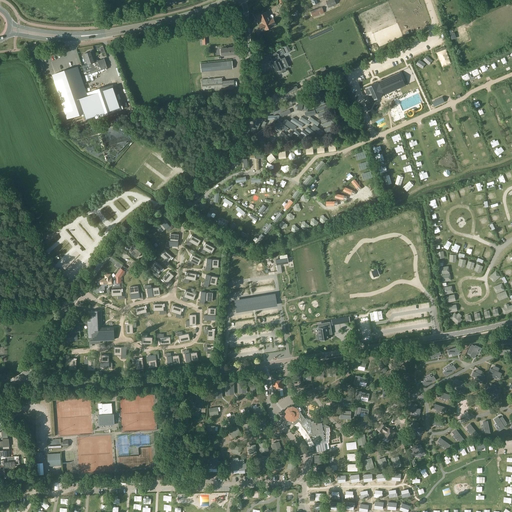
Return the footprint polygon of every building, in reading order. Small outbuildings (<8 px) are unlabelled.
[(279,4),(275,11),(280,13),(284,6),(279,4)] [(322,7),(311,11),(313,17),(324,13),(322,7)] [(262,23),(258,24),(261,31),(265,29),(265,30),(273,27),(273,26),(276,24),(273,18),(269,19),(266,12),(259,15),(262,23)] [(99,50),(85,55),(88,64),(99,61),(101,64),(109,61),(106,51),(100,53),(99,50)] [(277,51),(270,55),(272,59),(273,61),(272,62),(273,64),(272,65),(274,68),(275,67),(276,71),(277,71),(278,73),(282,71),(285,70),(284,68),(280,58),(279,56),(277,51)] [(200,63),(201,71),(232,69),(232,61),(200,63)] [(373,79),(386,73),(383,66),(370,71),(373,79)] [(77,67),(51,75),(67,119),(96,110),(97,112),(101,110),(102,112),(120,105),(114,89),(87,96),(77,67)] [(365,89),(365,90),(366,89),(367,93),(367,94),(368,94),(371,100),(375,98),(383,94),(382,92),(398,85),(399,88),(405,85),(403,81),(402,81),(399,73),(381,80),(377,81),(378,82),(365,88),(365,89)] [(202,79),(203,92),(235,89),(234,80),(222,81),(222,77),(202,79)] [(267,97),(270,104),(282,99),(280,95),(278,96),(277,93),(267,97)] [(441,98),(433,101),(435,106),(443,102),(441,98)] [(311,104),(314,113),(323,109),(320,100),(311,104)] [(308,111),(304,113),(310,123),(314,120),(308,111)] [(297,124),(300,126),(304,121),(294,115),(291,119),(289,117),(286,122),(295,128),(297,124)] [(288,129),(291,125),(283,119),(280,123),(288,129)] [(272,122),(269,126),(276,132),(279,129),(272,122)] [(309,123),(305,127),(316,135),(319,130),(309,123)] [(260,130),(257,133),(260,136),(266,143),(272,139),(263,128),(260,130)] [(293,130),(290,132),(298,140),(300,137),(293,130)] [(284,133),(282,131),(280,133),(286,141),(289,139),(290,141),(293,139),(287,131),(284,133)] [(312,150),(309,145),(304,148),(307,153),(312,150)] [(357,159),(365,157),(363,151),(355,154),(357,159)] [(255,155),(250,155),(250,159),(255,159),(255,169),(258,169),(258,158),(255,158),(255,155)] [(316,169),(319,171),(326,163),(323,161),(316,169)] [(267,171),(273,167),(271,164),(269,165),(268,162),(263,165),(267,171)] [(304,183),(307,186),(314,177),(311,175),(304,183)] [(362,188),(354,179),(351,182),(358,191),(362,188)] [(355,192),(345,187),(343,191),(353,195),(355,192)] [(293,197),(296,199),(303,191),(299,188),(293,197)] [(284,207),(288,210),(293,202),(290,200),(284,207)] [(274,219),(278,222),(283,215),(280,213),(274,219)] [(164,220),(156,227),(160,232),(169,225),(164,220)] [(265,230),(268,233),(274,226),(270,224),(265,230)] [(171,233),(169,245),(178,246),(179,234),(171,233)] [(192,235),(188,241),(197,246),(201,240),(192,235)] [(205,242),(202,248),(211,254),(215,248),(205,242)] [(134,250),(132,253),(136,257),(143,250),(136,243),(132,248),(134,250)] [(164,250),(160,255),(168,262),(172,257),(164,250)] [(192,254),(189,260),(198,265),(201,259),(192,254)] [(207,258),(206,266),(219,267),(219,259),(207,258)] [(139,264),(134,260),(128,268),(132,271),(136,266),(137,267),(139,264)] [(155,261),(150,267),(158,273),(163,268),(155,261)] [(121,283),(121,278),(126,271),(121,268),(115,276),(115,277),(111,277),(111,283),(112,283),(112,287),(120,287),(120,283),(121,283)] [(169,271),(162,278),(168,283),(174,276),(169,271)] [(186,272),(185,278),(195,280),(197,274),(186,272)] [(206,274),(204,283),(217,285),(218,277),(206,274)] [(97,278),(97,287),(100,287),(104,287),(104,285),(106,285),(106,283),(111,283),(111,277),(111,275),(105,275),(105,278),(100,278),(97,279),(97,278)] [(138,285),(130,286),(131,298),(140,297),(138,285)] [(159,286),(147,288),(148,296),(160,294),(159,286)] [(185,292),(183,297),(193,300),(196,294),(189,291),(188,291),(187,291),(186,290),(185,291),(185,292)] [(201,292),(200,300),(212,301),(213,293),(201,292)] [(172,306),(170,312),(172,312),(180,315),(183,308),(172,305),(172,306)] [(145,306),(135,308),(137,314),(147,312),(145,306)] [(208,308),(207,320),(215,320),(216,308),(208,308)] [(88,324),(89,341),(114,340),(114,327),(102,327),(101,310),(87,311),(88,319),(71,320),(71,325),(80,324),(80,326),(84,326),(83,325),(88,324)] [(381,311),(378,311),(377,311),(373,311),(373,312),(369,312),(371,321),(375,320),(375,321),(379,321),(379,319),(383,319),(381,311)] [(323,323),(323,327),(318,328),(319,334),(317,335),(317,339),(320,339),(320,340),(328,339),(328,335),(329,334),(329,333),(331,333),(331,334),(332,334),(330,322),(323,323)] [(77,332),(76,332),(70,332),(70,333),(66,333),(67,341),(71,341),(71,337),(77,337),(77,332)] [(188,333),(178,335),(180,342),(190,340),(188,333)] [(49,351),(53,353),(58,343),(54,341),(49,351)] [(471,345),(468,351),(471,353),(470,356),(475,358),(480,347),(475,344),(475,345),(472,344),(471,346),(471,345)] [(114,346),(114,355),(126,355),(127,347),(114,346)] [(461,351),(460,346),(448,349),(449,354),(461,351)] [(197,352),(185,354),(186,362),(198,360),(197,352)] [(101,354),(100,366),(109,367),(109,355),(101,354)] [(155,355),(147,356),(149,367),(157,366),(155,355)] [(169,356),(167,356),(167,358),(168,365),(180,363),(179,355),(169,356)] [(142,358),(135,359),(137,369),(144,368),(142,358)] [(358,365),(365,367),(366,363),(358,361),(358,360),(356,360),(354,360),(352,368),(356,369),(356,367),(357,367),(357,365),(358,365)] [(377,362),(381,369),(383,373),(387,371),(381,360),(377,362)] [(446,376),(457,368),(454,364),(443,372),(446,376)] [(499,368),(495,366),(493,369),(490,368),(488,373),(496,376),(495,376),(497,376),(500,377),(501,375),(502,373),(498,371),(499,368)] [(485,376),(481,374),(482,371),(478,369),(476,372),(474,371),(471,375),(478,379),(480,380),(480,379),(482,380),(484,378),(485,376)] [(360,381),(367,383),(368,378),(360,376),(358,376),(355,375),(353,384),(357,385),(358,383),(359,381),(360,381)] [(425,386),(436,379),(434,375),(423,382),(425,386)] [(283,387),(283,379),(273,381),(274,388),(275,397),(280,396),(279,387),(283,387)] [(465,389),(466,387),(464,386),(462,385),(462,384),(463,382),(459,380),(457,383),(454,382),(452,387),(457,389),(459,390),(460,390),(461,391),(461,390),(463,391),(465,389)] [(343,383),(342,391),(350,392),(350,384),(343,383)] [(500,390),(496,389),(497,385),(492,384),(491,388),(488,387),(487,392),(495,394),(494,394),(496,394),(499,394),(499,392),(500,392),(500,390)] [(325,397),(327,390),(319,388),(317,395),(325,397)] [(360,396),(361,396),(368,398),(369,395),(369,393),(361,392),(361,391),(360,391),(359,391),(357,391),(356,395),(355,397),(355,399),(359,400),(359,398),(360,398),(360,396)] [(439,391),(438,391),(438,392),(437,395),(440,396),(449,400),(449,399),(450,395),(439,391)] [(344,398),(343,406),(351,407),(351,399),(344,398)] [(482,399),(468,401),(469,411),(484,408),(482,399)] [(99,409),(99,415),(98,415),(98,425),(115,424),(114,414),(112,414),(112,403),(102,403),(98,403),(98,409),(99,409)] [(421,409),(416,408),(417,404),(412,403),(411,407),(408,406),(407,411),(408,411),(415,413),(416,413),(419,413),(420,410),(421,409)] [(445,412),(447,407),(434,404),(434,405),(433,408),(436,409),(445,412)] [(253,409),(257,416),(264,413),(260,405),(253,409)] [(330,427),(330,426),(322,423),(322,422),(316,423),(315,424),(315,423),(315,422),(314,423),(313,421),(314,421),(311,421),(310,421),(310,422),(307,420),(305,419),(305,418),(301,413),(297,407),(296,408),(292,406),(288,407),(285,411),(284,416),(287,419),(287,423),(291,423),(295,423),(300,425),(302,426),(303,427),(306,430),(308,433),(308,434),(309,434),(307,435),(307,437),(308,441),(308,439),(310,439),(312,443),(313,442),(313,444),(315,444),(314,442),(324,440),(324,441),(325,442),(328,442),(329,442),(328,438),(329,438),(329,434),(330,434),(329,431),(330,431),(329,427),(330,427)] [(210,416),(218,415),(217,407),(209,408),(210,416)] [(361,412),(368,414),(369,409),(361,408),(361,407),(359,407),(356,407),(354,415),(358,416),(359,414),(360,412),(361,412)] [(241,412),(245,420),(252,417),(248,409),(241,412)] [(340,410),(340,418),(351,418),(351,410),(340,410)] [(227,417),(231,425),(238,421),(234,414),(227,417)] [(503,417),(500,419),(499,418),(498,417),(494,420),(496,423),(497,423),(498,426),(499,427),(501,430),(503,428),(505,427),(504,426),(507,424),(506,423),(503,417)] [(257,421),(258,428),(266,428),(265,420),(257,421)] [(385,427),(386,425),(382,422),(377,429),(381,432),(382,430),(386,433),(384,435),(390,440),(395,433),(388,428),(388,429),(385,427)] [(422,429),(423,428),(418,427),(419,423),(414,422),(414,426),(411,425),(410,430),(417,432),(419,432),(421,432),(422,429)] [(244,424),(244,431),(252,430),(251,423),(244,424)] [(478,434),(470,424),(469,425),(467,427),(469,429),(468,429),(474,437),(478,434)] [(207,425),(206,433),(215,434),(216,426),(207,425)] [(230,430),(234,436),(240,432),(236,426),(230,430)] [(464,439),(456,429),(455,430),(453,432),(454,434),(460,442),(464,439)] [(452,431),(446,433),(449,441),(454,439),(452,431)] [(356,436),(358,446),(366,444),(364,434),(356,436)] [(448,443),(440,437),(439,439),(440,439),(438,441),(440,443),(448,449),(450,445),(448,443)] [(50,444),(46,444),(46,450),(59,450),(59,439),(50,439),(50,444)] [(337,439),(329,444),(332,450),(340,445),(337,439)] [(206,448),(213,449),(214,442),(207,441),(206,448)] [(356,441),(346,443),(347,449),(357,448),(356,441)] [(260,446),(262,453),(269,451),(267,443),(260,446)] [(272,445),(274,453),(282,450),(280,443),(272,445)] [(235,444),(231,451),(239,455),(243,448),(235,444)] [(423,449),(422,447),(420,444),(411,448),(412,448),(413,451),(413,452),(410,453),(412,457),(413,457),(420,454),(421,453),(424,452),(422,449),(423,449)] [(247,448),(250,456),(257,453),(255,446),(247,448)] [(206,460),(205,460),(205,466),(207,466),(207,467),(213,466),(213,469),(219,468),(219,467),(220,467),(220,461),(218,461),(218,457),(212,458),(212,456),(206,456),(206,460)] [(262,456),(260,464),(267,466),(270,459),(262,456)] [(391,458),(393,468),(401,466),(399,456),(391,458)] [(233,462),(231,462),(231,468),(233,468),(233,469),(239,468),(239,470),(245,470),(245,469),(246,469),(246,463),(244,463),(244,459),(238,460),(238,457),(232,458),(233,462)] [(377,460),(380,470),(388,467),(385,457),(377,460)] [(276,458),(274,465),(281,468),(284,460),(276,458)] [(363,460),(366,470),(374,468),(371,458),(363,460)] [(290,459),(288,467),(295,469),(298,462),(290,459)] [(53,482),(45,483),(45,487),(51,486),(51,489),(55,489),(55,490),(60,490),(60,489),(63,488),(63,486),(69,486),(69,482),(60,482),(60,479),(53,479),(53,482)] [(375,501),(374,508),(383,509),(383,502),(375,501)] [(360,503),(359,510),(367,511),(369,504),(360,503)]
